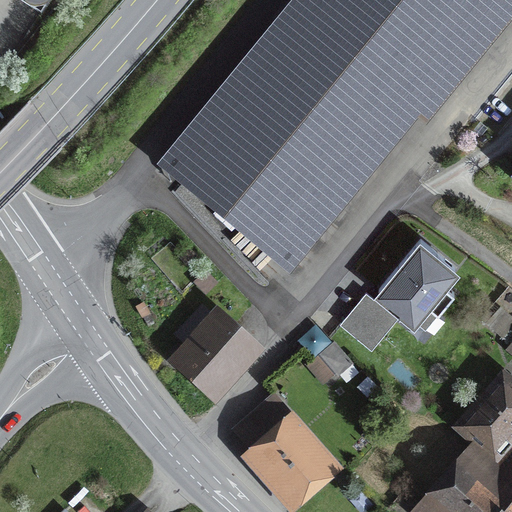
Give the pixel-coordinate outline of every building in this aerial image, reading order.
[(29,0),(42,8),(47,0),(29,0)] [(288,264),(505,0),(303,0),(168,165),(288,264)] [(378,289),(414,318),(427,302),(438,312),(454,292),(443,282),(455,267),(420,238),(378,289)] [(342,321),(371,345),(395,316),(366,292),(342,321)] [(205,334),(181,360),(215,391),(251,350),(203,307),(190,321),(205,334)] [(511,319),(501,310),(489,324),(503,335),(511,324),(511,319)] [(308,365),(320,378),(331,368),(338,376),(352,364),(334,342),(308,365)] [(511,379),(507,375),(461,427),(495,457),(511,437),(511,379)] [(295,432),(301,427),(276,398),(237,432),(253,451),(253,453),(247,459),(284,502),(291,496),(293,498),(327,468),(295,432)] [(476,456),(426,511),(511,511),(511,487),(502,479),(476,456)] [(511,468),(502,479),(511,487),(511,468)]
